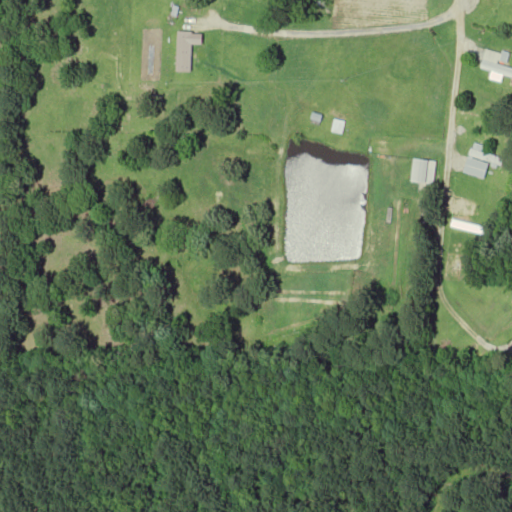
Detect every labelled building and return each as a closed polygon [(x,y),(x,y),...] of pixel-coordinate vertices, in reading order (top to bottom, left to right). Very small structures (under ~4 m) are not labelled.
[(308,0),(305,11),(324,17),(328,2),(320,0),(308,0)] [(192,72),(192,44),(203,44),(203,32),(177,32),(177,72),(192,72)] [(481,68),(492,71),(490,79),(501,82),(503,75),(511,77),(511,66),(505,65),(508,55),(486,49),(481,68)] [(463,173),(484,179),(489,162),(501,166),(503,159),(483,152),(485,147),(472,143),(463,173)] [(410,181),(433,184),(436,161),(413,158),(410,181)]
